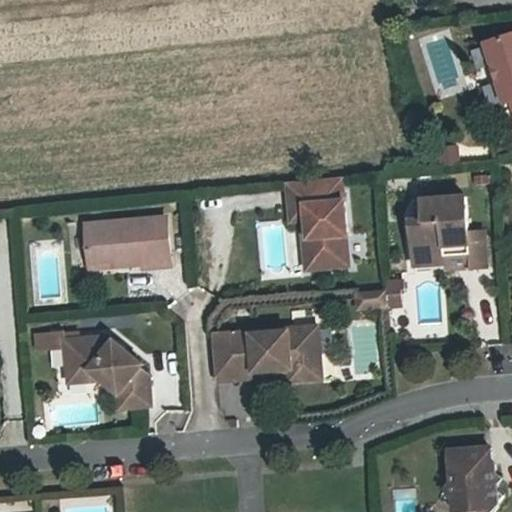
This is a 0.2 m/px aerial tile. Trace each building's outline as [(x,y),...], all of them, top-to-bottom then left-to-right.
[(509,100),(511,110),(511,33),(484,43),(503,102),(509,100)] [(306,219),(306,226),(308,238),(315,243),(318,268),(348,264),(345,233),(346,233),(340,177),(286,182),(289,206),(304,205),(306,219)] [(414,220),(418,258),(450,255),(449,245),(472,242),(473,252),(475,267),(491,265),(488,229),(472,231),(469,195),(425,200),(427,219),(414,220)] [(304,205),(289,206),(290,220),(306,219),(304,205)] [(81,227),(85,267),(110,263),(111,270),(138,267),(139,271),(168,267),(162,220),(150,221),(150,219),(81,227)] [(308,238),(306,226),(301,226),(306,269),(318,268),(315,243),(308,238)] [(449,245),(450,255),(473,252),(472,242),(449,245)] [(450,262),(450,255),(418,258),(419,265),(450,262)] [(110,263),(85,267),(86,272),(111,270),(110,263)] [(405,278),(387,280),(389,290),(390,305),(404,304),(403,289),(406,289),(405,278)] [(389,290),(374,291),(375,307),(390,306),(390,305),(389,290)] [(360,309),(375,307),(374,291),(358,292),(360,309)] [(289,369),(321,366),(317,326),(231,334),(235,381),(254,380),(254,375),(289,372),(289,369)] [(235,381),(231,334),(212,336),(216,383),(235,381)] [(65,352),(65,344),(64,336),(35,338),(36,354),(65,352)] [(65,344),(67,377),(89,374),(101,384),(117,398),(119,411),(156,407),(154,394),(145,385),(149,381),(108,341),(65,344)] [(289,369),(289,372),(290,381),(322,379),(321,366),(289,369)] [(89,374),(67,377),(68,387),(101,384),(89,374)] [(488,448),(446,452),(449,482),(442,490),(450,497),(451,511),(475,510),(478,511),(488,511),(497,503),(493,483),(498,478),(493,474),(492,464),(490,464),(488,448)]
